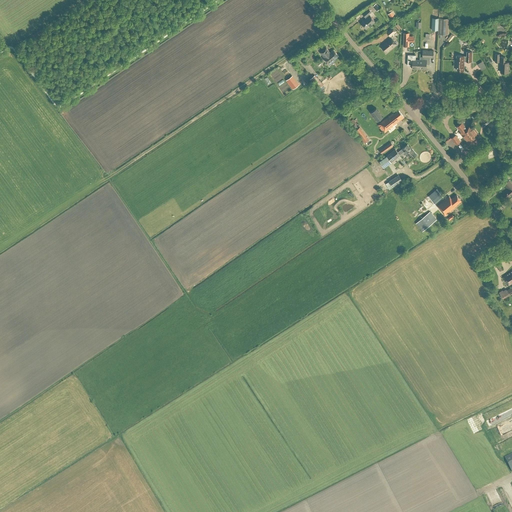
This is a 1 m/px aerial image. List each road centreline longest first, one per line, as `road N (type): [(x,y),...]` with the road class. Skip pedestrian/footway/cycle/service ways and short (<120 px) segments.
road 1 (tertiary): [(511,234),(413,115)]
road 2 (tertiary): [(413,115),(316,0)]
